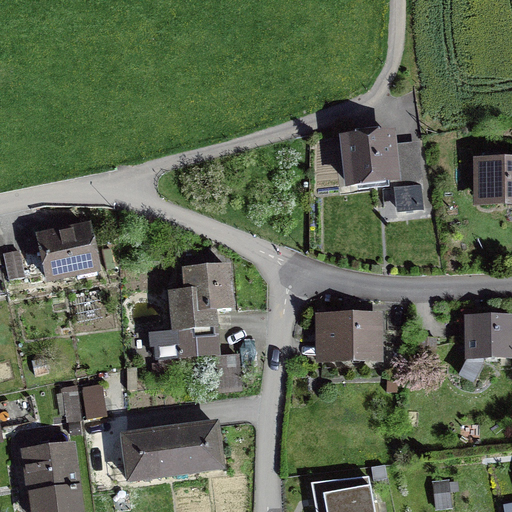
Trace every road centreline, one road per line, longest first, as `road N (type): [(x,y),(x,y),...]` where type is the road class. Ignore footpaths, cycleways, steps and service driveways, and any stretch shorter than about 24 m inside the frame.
road 1 (residential): [(401,0),(392,73),(366,105),(344,119),(150,171),(117,193)]
road 2 (residential): [(270,511),(267,435),(296,264)]
road 3 (residential): [(296,264),(399,289),(511,283)]
road 4 (residential): [(117,193),(296,264)]
